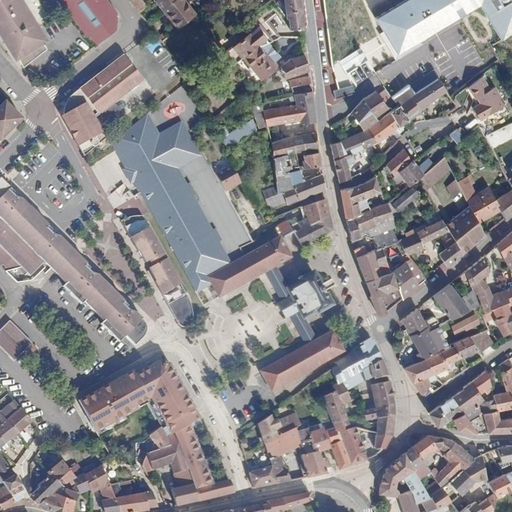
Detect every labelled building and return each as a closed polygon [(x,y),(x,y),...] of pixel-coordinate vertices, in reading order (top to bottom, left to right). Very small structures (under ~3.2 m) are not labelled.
[(44,45),(36,32),(31,25),(34,23),(19,0),(0,0),(0,36),(4,43),(8,46),(11,50),(14,54),(17,59),(18,62),(20,64),(44,45)] [(36,0),(42,9),(53,0),(62,0),(88,38),(90,36),(98,45),(119,27),(119,11),(111,0),(36,0)] [(131,0),(138,12),(148,6),(144,0),(131,0)] [(196,15),(198,14),(186,0),(156,0),(180,29),(196,15)] [(284,0),(286,13),(283,15),(287,21),(288,30),(302,29),(298,0),(284,0)] [(393,34),(382,38),(385,45),(352,57),(350,55),(349,53),(347,53),(339,0),(315,0),(320,31),(322,65),(323,65),(333,64),(344,61),(348,74),(352,91),(375,71),(391,56),(390,55),(401,44),(393,34)] [(440,9),(453,32),(471,21),(458,0),(390,0),(395,7),(379,17),(370,0),(363,0),(382,38),(393,34),(401,44),(408,52),(414,60),(417,57),(422,54),(428,50),(414,24),(440,9)] [(196,15),(199,19),(205,14),(202,10),(198,14),(196,15)] [(278,38),(265,23),(227,53),(236,66),(244,60),(260,48),(278,38)] [(385,87),(392,98),(402,92),(408,97),(438,77),(432,69),(431,67),(413,79),(407,72),(414,66),(405,55),(408,52),(401,44),(390,55),(391,56),(405,73),(403,74),(397,73),(383,83),(385,87)] [(260,48),(244,60),(262,82),(277,70),(275,68),(285,60),(283,57),(273,65),(270,61),(264,53),(260,48)] [(264,53),(270,61),(273,58),(267,51),(264,53)] [(69,95),(68,98),(125,55),(123,52),(69,95)] [(288,79),(314,68),(307,52),(281,63),(288,79)] [(428,63),(422,54),(417,57),(424,66),(428,63)] [(143,77),(125,55),(68,98),(64,108),(64,110),(63,119),(66,123),(67,125),(69,124),(73,130),(70,131),(72,134),(75,140),(77,139),(80,144),(78,145),(84,156),(109,134),(95,117),(99,113),(113,101),(143,77)] [(333,64),(323,65),(332,110),(341,109),(338,95),(341,94),(337,77),(342,75),(348,74),(344,61),(333,64)] [(440,63),(432,69),(438,77),(446,72),(440,63)] [(352,91),(348,74),(342,75),(347,93),(352,91)] [(479,74),(464,86),(472,97),(474,95),(479,101),(472,107),(480,117),(495,105),(498,108),(505,102),(492,86),(490,88),(479,74)] [(310,75),(293,81),(299,87),(300,86),(311,82),(310,75)] [(402,92),(392,98),(393,100),(397,106),(398,105),(407,119),(426,106),(425,104),(447,90),(438,77),(408,97),(402,92)] [(299,87),(292,89),(294,98),(303,95),(301,91),(300,86),(299,87)] [(392,98),(385,87),(379,92),(386,105),(393,100),(392,98)] [(374,116),(386,105),(379,92),(377,88),(363,99),(374,116)] [(294,98),(296,107),(313,101),(312,90),(307,91),(304,90),(301,91),(303,95),(294,98)] [(374,116),(363,99),(351,112),(361,129),(372,120),(375,123),(378,121),(374,116)] [(0,140),(0,139),(0,134),(3,132),(6,135),(8,133),(15,125),(18,121),(19,117),(3,100),(0,102),(0,140)] [(113,101),(99,113),(111,128),(125,117),(113,101)] [(313,101),(296,107),(265,117),(267,131),(293,123),(300,121),(301,125),(315,120),(313,101)] [(397,106),(390,111),(386,114),(395,127),(392,129),(396,133),(400,129),(397,125),(407,119),(398,105),(397,106)] [(209,278),(233,264),(221,240),(223,239),(214,221),(211,222),(196,195),(197,194),(187,175),(185,176),(180,169),(203,156),(183,121),(161,133),(150,113),(110,139),(125,167),(123,169),(132,184),(135,183),(141,193),(142,192),(198,293),(213,285),(209,278)] [(366,131),(374,141),(388,132),(397,139),(400,136),(396,133),(392,129),(395,127),(386,114),(378,121),(375,123),(366,131)] [(225,127),(216,132),(225,151),(252,134),(254,134),(252,120),(246,123),(229,136),(225,127)] [(297,138),(293,123),(267,131),(270,147),(290,141),(297,138)] [(456,125),(448,131),(454,141),(463,134),(456,125)] [(366,131),(334,143),(331,144),(341,181),(352,176),(349,167),(351,166),(357,163),(352,152),(364,148),(370,144),(374,141),(366,131)] [(297,138),(290,141),(294,156),(298,155),(302,154),(303,157),(319,152),(317,132),(297,138)] [(272,163),(274,177),(288,172),(298,169),(294,156),(290,141),(270,147),(272,163)] [(419,169),(409,158),(402,147),(385,164),(393,174),(392,175),(396,181),(402,176),(406,181),(414,172),(419,169)] [(441,151),(420,167),(428,177),(447,162),(441,151)] [(302,154),(298,155),(300,165),(302,164),(303,167),(305,171),(321,165),(319,152),(303,157),(302,154)] [(443,179),(453,173),(447,162),(428,177),(420,167),(419,169),(414,172),(439,213),(445,223),(455,214),(456,216),(470,205),(465,196),(458,183),(449,189),(443,179)] [(360,169),(357,163),(351,166),(354,171),(360,169)] [(244,183),(235,166),(217,175),(227,192),(244,183)] [(274,177),(276,187),(277,195),(293,189),(292,185),(301,181),(299,173),(298,169),(288,172),(274,177)] [(466,196),(465,196),(470,205),(479,223),(498,210),(501,214),(498,217),(500,221),(503,219),(504,220),(511,213),(511,190),(498,196),(495,198),(491,191),(487,185),(474,190),(468,180),(472,177),(468,169),(456,176),(466,196)] [(458,183),(453,173),(443,179),(449,189),(458,183)] [(288,205),(325,189),(322,174),(301,181),(292,185),(293,189),(277,195),(276,187),(263,192),(270,210),(286,203),(288,205)] [(379,190),(373,175),(354,186),(341,190),(346,219),(365,211),(361,199),(365,196),(379,190)] [(417,187),(410,181),(392,201),(398,207),(417,187)] [(50,225),(23,198),(21,200),(13,193),(10,195),(7,191),(12,187),(9,184),(6,183),(1,182),(0,182),(0,262),(3,263),(4,268),(8,271),(22,269),(27,274),(35,267),(43,260),(66,241),(61,236),(59,238),(51,230),(48,233),(45,230),(50,225)] [(23,198),(12,187),(7,191),(10,195),(13,193),(21,200),(23,198)] [(365,211),(370,209),(365,196),(361,199),(365,211)] [(326,198),(303,208),(307,215),(327,206),(326,198)] [(386,203),(384,202),(370,209),(365,211),(346,219),(350,240),(355,238),(364,234),(370,236),(376,247),(398,243),(401,240),(386,203)] [(327,206),(307,215),(308,219),(298,225),(300,230),(329,215),(327,206)] [(445,223),(439,213),(428,221),(435,234),(447,227),(445,223)] [(147,263),(164,253),(142,214),(121,218),(137,248),(138,247),(147,263)] [(332,230),(329,215),(300,230),(295,233),(302,246),(331,230),(332,230)] [(406,236),(401,240),(398,243),(408,254),(423,245),(421,241),(432,235),(425,223),(424,224),(421,221),(404,233),(406,236)] [(435,234),(428,221),(425,223),(432,235),(435,234)] [(284,239),(295,233),(293,229),(292,231),(287,222),(277,227),(284,239)] [(61,236),(50,225),(45,230),(48,233),(51,230),(59,238),(61,236)] [(511,267),(511,236),(510,232),(496,244),(507,263),(510,268),(511,267)] [(364,234),(355,238),(357,248),(362,247),(365,252),(376,247),(370,236),(364,234)] [(438,253),(443,261),(446,264),(461,252),(452,236),(444,242),(447,246),(438,253)] [(213,285),(220,297),(226,293),(266,272),(275,266),(276,266),(281,263),(291,258),(281,240),(280,238),(258,250),(233,264),(209,278),(213,285)] [(43,260),(50,267),(72,247),(66,241),(43,260)] [(55,272),(76,252),(72,247),(50,267),(55,272)] [(357,248),(352,250),(364,282),(390,269),(376,247),(365,252),(362,247),(357,248)] [(120,304),(125,300),(121,296),(96,271),(94,273),(88,266),(85,269),(82,265),(86,261),(76,252),(55,272),(56,273),(65,282),(62,284),(63,285),(80,303),(84,300),(93,310),(102,319),(121,338),(124,336),(133,345),(133,344),(143,333),(145,328),(145,324),(143,320),(142,317),(136,311),(133,314),(126,306),(123,308),(120,304)] [(150,268),(168,259),(164,253),(147,263),(150,268)] [(491,313),(506,306),(511,303),(511,284),(491,295),(487,285),(482,278),(489,272),(486,262),(482,256),(476,261),(463,271),(466,276),(472,289),(473,293),(476,292),(480,302),(484,316),(491,313)] [(392,270),(401,297),(425,277),(421,270),(420,271),(410,257),(392,270)] [(154,278),(179,321),(193,314),(191,301),(168,259),(150,268),(155,278),(154,278)] [(94,273),(96,271),(86,261),(82,265),(85,269),(88,266),(94,273)] [(511,271),(510,268),(507,263),(498,269),(504,277),(511,272),(511,271)] [(275,266),(266,272),(280,297),(290,292),(288,288),(277,268),(276,266),(275,266)] [(391,268),(390,269),(364,282),(370,297),(368,297),(377,314),(383,313),(387,311),(386,309),(401,297),(392,270),(391,268)] [(288,288),(290,292),(302,313),(304,317),(330,302),(311,270),(298,278),(300,281),(288,288)] [(433,295),(450,317),(469,308),(459,296),(448,283),(433,295)] [(469,308),(478,303),(473,293),(472,289),(459,296),(469,308)] [(302,313),(290,292),(280,297),(282,300),(277,303),(286,318),(290,315),(292,318),(302,313)] [(133,314),(136,311),(125,300),(120,304),(123,308),(126,306),(133,314)] [(500,337),(511,330),(511,311),(509,313),(507,310),(506,306),(491,313),(494,321),(495,322),(493,323),(500,337)] [(417,307),(402,319),(407,328),(410,335),(427,325),(424,320),(417,307)] [(302,313),(292,318),(307,345),(316,339),(304,317),(302,313)] [(456,335),(482,323),(477,313),(451,325),(456,335)] [(482,317),(484,326),(494,321),(491,313),(484,316),(482,317)] [(193,316),(193,314),(179,321),(180,323),(183,324),(187,324),(189,322),(191,321),(192,319),(193,316)] [(424,320),(427,325),(429,327),(438,323),(440,322),(436,316),(433,315),(424,320)] [(10,319),(0,329),(0,344),(13,358),(31,340),(10,319)] [(102,319),(101,321),(119,339),(121,338),(102,319)] [(100,324),(100,325),(117,342),(119,339),(101,321),(100,322),(100,324)] [(448,345),(438,323),(429,327),(427,325),(410,335),(420,354),(422,358),(448,345)] [(261,371),(270,388),(272,390),(343,349),(332,330),(316,339),(307,345),(265,369),(261,371)] [(482,334),(468,340),(476,349),(478,352),(488,346),(482,334)] [(360,353),(331,367),(341,384),(349,380),(364,371),(382,360),(376,344),(368,338),(365,340),(355,346),(360,353)] [(459,358),(476,349),(468,340),(467,338),(450,347),(459,358)] [(446,365),(459,358),(450,347),(423,360),(432,375),(447,367),(446,365)] [(415,364),(416,363),(423,360),(422,358),(420,354),(418,355),(419,358),(413,361),(415,364)] [(508,358),(497,365),(498,373),(511,365),(508,358)] [(376,379),(387,376),(382,360),(364,371),(367,379),(374,375),(376,379)] [(416,363),(428,383),(434,379),(432,375),(423,360),(416,363)] [(408,367),(404,369),(411,382),(417,391),(421,394),(423,393),(422,392),(429,385),(428,383),(416,363),(415,364),(408,367)] [(511,366),(511,365),(498,373),(503,393),(489,394),(490,399),(492,411),(502,409),(511,407),(511,366)] [(483,395),(489,391),(486,373),(485,370),(470,381),(476,393),(480,391),(483,395)] [(360,397),(366,394),(371,393),(367,379),(364,371),(349,380),(352,385),(343,390),(350,404),(360,397)] [(475,405),(480,401),(476,393),(470,381),(462,388),(463,389),(450,398),(459,412),(466,422),(476,416),(478,414),(475,405)] [(394,406),(389,382),(377,385),(377,387),(378,390),(376,390),(379,407),(370,409),(364,411),(367,422),(379,419),(395,415),(394,406)] [(332,419),(335,427),(337,432),(350,428),(348,421),(343,407),(350,404),(343,390),(341,384),(336,387),(338,391),(324,398),(332,419)] [(364,411),(370,409),(366,394),(360,397),(364,411)] [(157,410),(161,415),(180,402),(175,396),(157,410)] [(459,412),(450,398),(439,406),(446,421),(452,417),(459,412)] [(492,411),(490,399),(481,405),(479,406),(481,412),(492,411)] [(13,416),(19,410),(12,402),(6,407),(13,416)] [(144,404),(134,413),(149,433),(150,436),(163,425),(157,419),(144,404)] [(440,425),(446,421),(439,406),(429,413),(436,425),(440,425)] [(6,407),(0,412),(0,414),(16,435),(30,422),(19,410),(13,416),(6,407)] [(488,432),(511,431),(511,417),(503,418),(502,409),(492,411),(481,412),(488,432)] [(97,437),(110,454),(129,440),(137,443),(136,435),(127,420),(123,410),(114,416),(94,433),(97,437)] [(459,412),(452,417),(458,430),(474,433),(469,426),(466,422),(459,412)] [(469,426),(474,433),(488,432),(481,412),(478,414),(476,416),(479,420),(469,426)] [(16,435),(0,414),(0,437),(6,444),(16,435)] [(257,423),(264,444),(296,428),(302,425),(297,414),(285,418),(286,419),(288,424),(282,426),(280,422),(279,419),(273,421),(270,414),(267,417),(257,423)] [(370,432),(376,433),(390,437),(393,433),(395,415),(379,419),(380,423),(373,425),(373,427),(369,428),(368,431),(370,432)] [(332,419),(321,423),(323,427),(323,429),(324,431),(327,430),(335,427),(332,419)] [(171,441),(167,433),(165,430),(163,425),(150,436),(158,447),(171,441)] [(186,468),(185,463),(181,451),(173,427),(165,430),(167,433),(171,441),(158,447),(146,452),(152,469),(169,462),(172,473),(186,468)] [(335,427),(327,430),(340,468),(350,465),(337,432),(335,427)] [(296,428),(264,444),(278,482),(286,481),(282,469),(280,470),(275,457),(295,447),(307,476),(326,472),(325,468),(331,466),(328,456),(323,458),(322,455),(320,450),(318,451),(313,438),(303,442),(298,432),(296,428)] [(303,442),(313,438),(311,434),(310,431),(308,428),(298,432),(303,442)] [(366,459),(356,429),(351,431),(350,428),(337,432),(350,465),(366,460),(366,459)] [(318,451),(320,450),(330,447),(324,431),(323,429),(311,434),(313,438),(318,451)] [(390,437),(376,433),(375,441),(374,447),(384,447),(390,437)] [(442,454),(453,441),(441,438),(428,436),(420,440),(413,446),(425,462),(428,467),(435,462),(428,456),(434,451),(442,454)] [(474,458),(453,441),(442,454),(450,461),(461,470),(474,458)] [(255,454),(266,485),(278,482),(264,444),(260,446),(261,450),(257,452),(252,453),(252,455),(255,454)] [(506,460),(510,460),(511,459),(511,444),(506,444),(499,447),(506,460)] [(405,453),(416,471),(418,469),(417,468),(425,462),(413,446),(405,453)] [(181,451),(185,463),(192,461),(188,450),(181,451)] [(152,469),(146,452),(145,458),(142,467),(146,472),(152,469)] [(380,484),(380,486),(397,489),(403,490),(401,485),(395,482),(397,478),(400,476),(401,479),(407,478),(415,488),(409,490),(415,504),(421,501),(425,508),(423,509),(424,511),(436,504),(431,495),(427,488),(416,471),(405,453),(385,468),(380,484)] [(253,487),(266,485),(255,454),(252,455),(258,470),(249,473),(253,487)] [(459,511),(460,511),(472,504),(464,493),(476,480),(489,475),(482,454),(474,458),(461,470),(442,486),(443,487),(451,501),(459,511)] [(4,463),(0,458),(0,477),(0,478),(11,471),(4,463)] [(208,475),(210,474),(224,470),(220,458),(204,463),(208,475)] [(502,466),(505,473),(511,470),(511,459),(510,460),(511,463),(502,466)] [(70,479),(83,472),(75,461),(67,468),(61,461),(47,472),(50,474),(51,475),(55,481),(67,474),(70,479)] [(438,480),(442,486),(461,470),(450,461),(439,474),(436,469),(432,472),(438,480)] [(90,487),(90,489),(92,492),(100,488),(105,500),(102,501),(104,511),(119,511),(110,484),(106,476),(101,464),(84,473),(90,487)] [(186,468),(172,473),(177,486),(191,482),(188,473),(186,468)] [(155,478),(152,469),(146,472),(150,480),(155,478)] [(191,482),(197,501),(233,494),(224,470),(210,474),(212,479),(202,482),(199,473),(188,473),(191,482)] [(5,486),(8,491),(15,503),(22,499),(23,495),(22,488),(15,476),(11,471),(0,478),(1,480),(5,486)] [(84,473),(83,472),(70,479),(67,474),(55,481),(60,488),(65,484),(68,487),(71,484),(79,494),(90,489),(90,487),(84,473)] [(122,472),(123,481),(133,480),(131,472),(122,472)] [(511,487),(505,473),(490,479),(495,492),(496,494),(497,496),(502,494),(501,492),(511,487)] [(51,496),(60,488),(55,481),(51,475),(50,474),(36,486),(38,489),(30,495),(30,497),(39,506),(48,498),(51,496)] [(133,480),(123,481),(123,489),(136,488),(133,480)] [(438,480),(427,488),(431,495),(440,489),(443,487),(442,486),(438,480)] [(138,511),(148,511),(149,508),(143,493),(137,493),(123,494),(123,489),(123,481),(110,484),(119,511),(138,511)] [(175,505),(197,501),(191,482),(177,486),(170,489),(175,505)] [(418,511),(415,504),(409,490),(403,490),(397,489),(380,486),(379,493),(397,496),(403,511),(418,511)] [(451,501),(443,487),(440,489),(448,502),(451,501)] [(0,488),(0,503),(3,509),(15,503),(8,491),(4,494),(0,489),(0,488)] [(52,497),(60,498),(62,492),(63,491),(60,488),(51,496),(52,497)] [(431,495),(436,504),(438,509),(448,502),(440,489),(431,495)] [(62,492),(60,498),(75,502),(78,497),(76,495),(62,492)] [(149,508),(158,507),(152,492),(143,493),(149,508)] [(282,511),(282,509),(311,499),(310,492),(266,502),(266,503),(261,504),(263,511),(282,511)] [(54,511),(71,511),(75,502),(60,498),(52,497),(51,500),(47,510),(54,511)] [(473,507),(476,511),(486,511),(497,506),(491,497),(479,504),(473,507)] [(39,506),(47,510),(51,500),(48,498),(39,506)]
